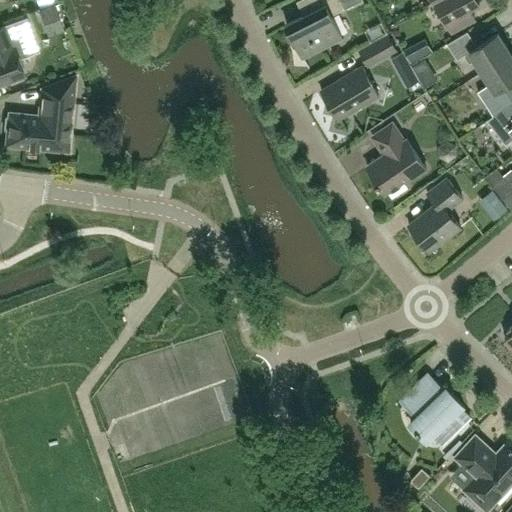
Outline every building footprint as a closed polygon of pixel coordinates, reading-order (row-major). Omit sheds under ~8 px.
[(309,0),(315,10),(286,24),(303,57),(342,37),(331,16),(362,0),(309,0)] [(406,0),(388,0),(395,10),(408,3),(406,0)] [(480,3),(478,0),(435,0),(446,21),(452,32),(475,20),(469,8),(480,3)] [(38,11),(47,37),(63,32),(54,5),(38,11)] [(0,84),(25,75),(19,59),(26,56),(21,44),(35,39),(26,16),(4,25),(0,25),(0,84)] [(482,71),(511,53),(498,33),(477,46),(468,31),(447,44),(457,59),(465,54),(470,62),(475,59),(482,71)] [(388,34),(358,50),(367,67),(398,51),(388,34)] [(413,69),(402,50),(392,56),(403,75),(413,69)] [(511,55),(511,53),(482,71),(490,83),(478,91),(493,115),(511,102),(511,100),(503,86),(511,80),(511,55)] [(417,72),(428,65),(424,59),(413,66),(417,72)] [(362,67),(321,91),(338,119),(379,95),(362,67)] [(6,132),(5,145),(68,151),(76,74),(40,87),(38,114),(8,111),(8,114),(5,117),(4,129),(6,132)] [(425,112),(439,105),(432,92),(418,99),(425,112)] [(511,102),(493,115),(487,120),(506,144),(511,139),(511,102)] [(393,122),(372,136),(384,154),(367,166),(385,192),(406,178),(409,181),(427,169),(407,139),(405,140),(393,122)] [(511,186),(497,167),(486,176),(504,199),(511,192),(511,186)] [(436,204),(409,225),(424,244),(428,245),(435,253),(436,252),(432,248),(460,226),(450,213),(451,207),(463,198),(447,178),(427,193),(436,204)] [(500,199),(486,210),(494,220),(508,209),(500,199)] [(428,373),(406,394),(406,393),(398,400),(414,418),(410,422),(417,429),(415,430),(419,434),(421,433),(428,440),(440,428),(449,438),(470,417),(461,407),(464,405),(446,387),(444,389),(428,373)] [(476,434),(455,457),(462,463),(476,476),(472,480),(464,489),(487,510),(496,501),(511,483),(511,451),(504,444),(496,453),(476,434)]
